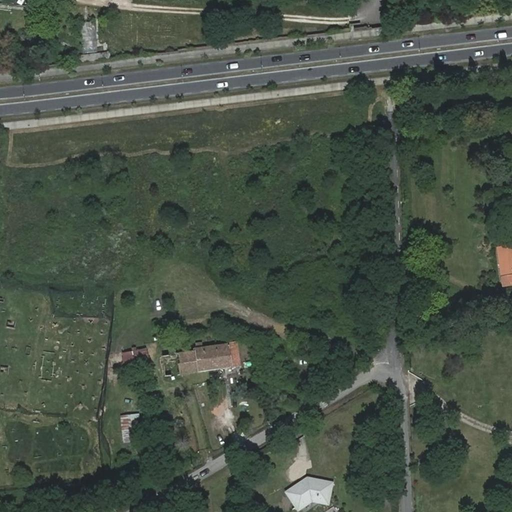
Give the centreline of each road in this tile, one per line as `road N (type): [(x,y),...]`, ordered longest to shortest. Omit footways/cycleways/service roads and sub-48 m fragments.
road 1 (secondary): [(0,108),(511,47)]
road 2 (secondary): [(511,31),(0,91)]
road 3 (unclassified): [(129,511),(390,367)]
road 4 (unclassified): [(390,367),(390,111)]
road 5 (unclassified): [(408,511),(403,409),(390,367)]
